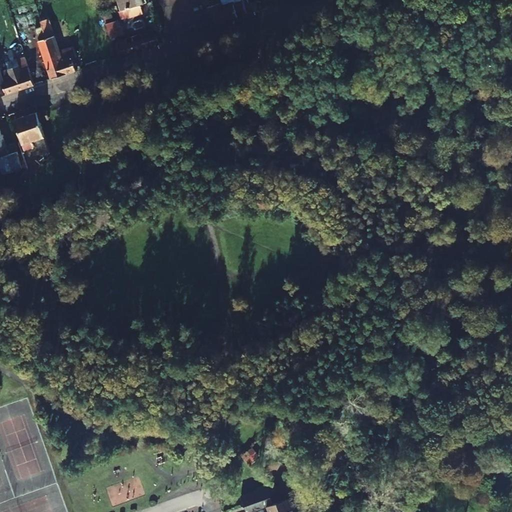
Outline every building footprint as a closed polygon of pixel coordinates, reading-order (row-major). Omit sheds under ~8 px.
[(119,0),(123,10),(145,3),(144,0),(119,0)] [(219,22),(248,13),(243,0),(206,0),(213,19),(219,22)] [(106,17),(112,39),(121,36),(117,21),(113,22),(111,16),(106,17)] [(52,36),(56,35),(51,18),(42,20),(44,26),(49,25),(52,36)] [(38,29),(50,68),(60,64),(58,57),(62,56),(61,50),(56,35),(52,36),(49,25),(44,26),(38,29)] [(152,34),(151,32),(117,43),(121,57),(160,44),(157,32),(152,34)] [(62,56),(58,57),(60,64),(50,68),(53,79),(78,71),(74,57),(71,47),(61,50),(62,56)] [(0,71),(8,94),(36,85),(27,56),(18,59),(20,65),(4,71),(0,71)] [(51,117),(48,109),(40,112),(42,120),(51,117)] [(44,153),(51,151),(42,120),(40,112),(17,119),(26,150),(36,146),(35,141),(39,139),(44,153)] [(23,153),(20,154),(16,143),(11,145),(8,136),(7,136),(6,136),(5,135),(3,135),(0,124),(0,148),(7,173),(25,167),(27,166),(23,153)] [(43,165),(36,160),(29,168),(36,173),(43,165)] [(28,181),(36,173),(29,168),(23,176),(28,181)] [(243,497),(247,506),(272,498),(273,498),(269,485),(258,488),(260,491),(243,497)] [(274,506),(272,498),(247,506),(248,511),(254,511),(257,511),(258,511),(270,511),(269,507),(274,506)] [(295,511),(292,500),(274,506),(269,507),(270,511),(295,511)]
